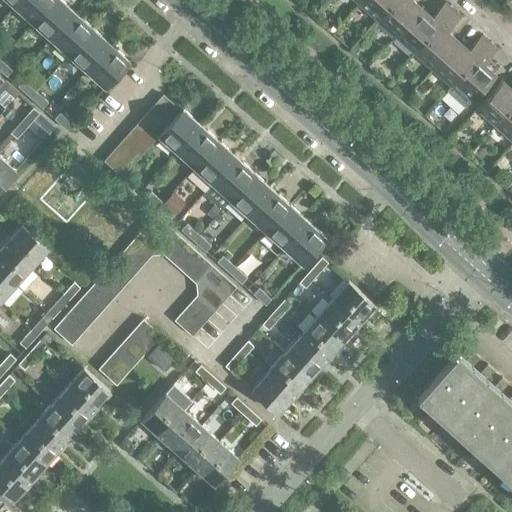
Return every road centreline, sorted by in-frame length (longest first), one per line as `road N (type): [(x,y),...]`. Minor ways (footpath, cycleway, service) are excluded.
road 1 (tertiary): [(479,266),(204,22)]
road 2 (residential): [(358,406),(479,266)]
road 3 (residential): [(261,511),(358,406)]
road 4 (residential): [(460,501),(358,406)]
